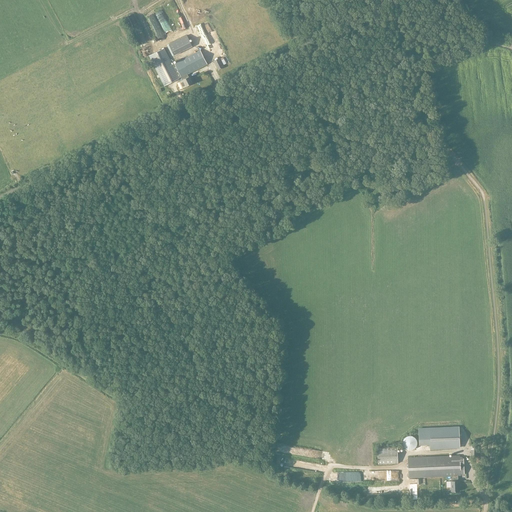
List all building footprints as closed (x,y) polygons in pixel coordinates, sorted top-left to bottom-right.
[(152,24),(158,42),(165,40),(158,22),(152,24)] [(139,27),(134,29),(139,44),(145,42),(139,27)] [(187,35),(168,45),(174,55),(192,46),(187,35)] [(202,40),(204,48),(210,46),(207,38),(202,40)] [(164,49),(149,56),(164,86),(182,77),(183,80),(179,82),(182,89),(192,84),(189,77),(188,78),(186,75),(207,65),(200,51),(172,65),(164,49)] [(218,70),(224,67),(220,58),(213,61),(218,70)] [(459,448),(458,427),(418,429),(419,445),(430,445),(430,449),(459,448)] [(411,436),(410,436),(408,436),(407,436),(406,437),(405,438),(404,438),(403,440),(403,441),(402,442),(402,444),(403,446),(403,447),(404,448),(406,449),(407,450),(408,450),(410,450),(412,450),(414,449),(415,448),(416,447),(416,445),(417,444),(417,441),(416,440),(415,438),(414,437),(413,437),(411,436)] [(398,463),(397,447),(377,448),(378,464),(398,463)] [(408,478),(446,476),(446,478),(451,478),(451,481),(450,481),(451,492),(459,491),(458,481),(457,476),(460,476),(459,456),(408,458),(408,478)] [(386,494),(397,491),(396,483),(384,486),(386,494)]
